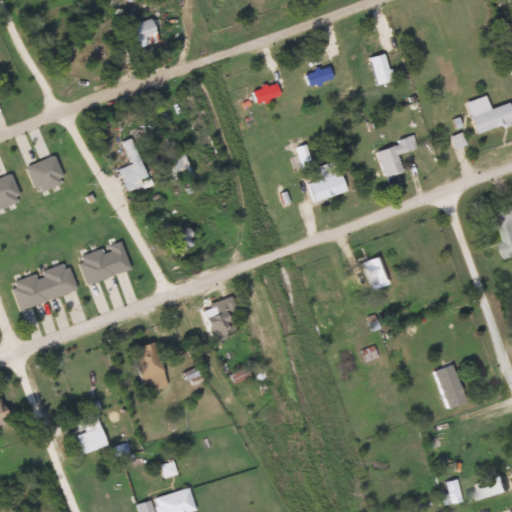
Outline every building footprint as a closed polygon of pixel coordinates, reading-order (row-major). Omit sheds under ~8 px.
[(140,4),(157,41),(131,47),(113,17),(140,4)] [(511,13),(501,14),(507,36),(511,34),(511,13)] [(461,104),(467,130),(511,114),(499,90),(461,104)] [(441,129),(448,143),(461,140),(455,124),(455,110),(445,113),(447,125),(441,129)] [(370,146),(381,172),(401,166),(389,147),(411,143),(405,124),(389,133),(392,139),(383,143),(370,146)] [(126,133),(144,174),(122,188),(113,166),(127,160),(117,138),(126,133)] [(310,165),(306,141),(293,144),(297,167),(310,165)] [(19,157),(32,192),(61,179),(46,145),(19,157)] [(153,153),(162,177),(187,167),(179,145),(153,153)] [(49,152),(63,190),(73,187),(59,149),(49,152)] [(34,200),(19,161),(8,165),(23,204),(34,200)] [(0,163),(1,163),(16,195),(0,202),(0,163)] [(302,174),(307,197),(339,187),(332,163),(302,174)] [(510,196),(511,201),(511,249),(504,253),(489,205),(510,196)] [(98,214),(93,203),(51,223),(56,233),(98,214)] [(154,221),(165,251),(188,242),(179,208),(154,221)] [(128,270),(112,226),(101,230),(118,274),(128,270)] [(114,279),(93,236),(83,242),(104,284),(114,279)] [(92,285),(76,247),(65,251),(81,290),(92,285)] [(373,250),(380,264),(386,265),(393,285),(366,293),(357,253),(373,250)] [(5,276),(15,307),(73,284),(59,257),(5,276)] [(197,298),(206,333),(226,326),(222,313),(230,309),(225,285),(197,298)] [(351,342),(358,354),(377,352),(366,333),(351,342)] [(124,346),(141,389),(161,383),(148,338),(124,346)] [(444,354),(461,394),(441,404),(427,362),(444,354)] [(178,366),(180,376),(197,370),(191,358),(178,366)] [(239,358),(246,373),(231,379),(224,366),(239,358)] [(50,372),(55,399),(92,392),(86,364),(50,372)] [(88,407),(103,442),(79,450),(71,430),(80,426),(72,411),(88,407)] [(121,433),(125,447),(111,452),(106,439),(121,433)] [(163,450),(172,469),(160,472),(157,458),(163,450)] [(496,465),(502,483),(477,492),(468,472),(496,465)] [(181,476),(193,510),(181,511),(154,511),(147,490),(181,476)]
